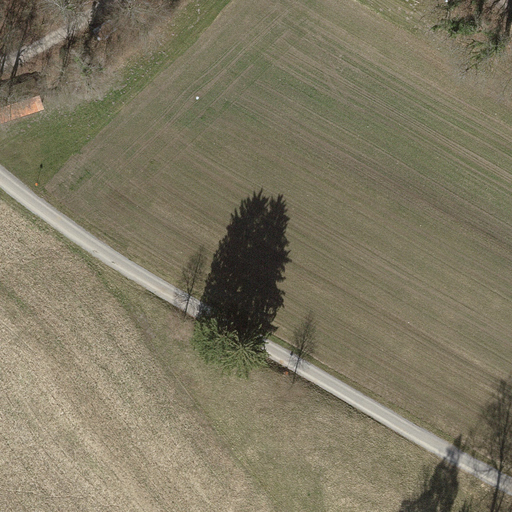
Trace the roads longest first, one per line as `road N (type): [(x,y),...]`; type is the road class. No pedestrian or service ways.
road 1 (track): [(0,175),(75,238),(511,490)]
road 2 (track): [(119,0),(0,66)]
